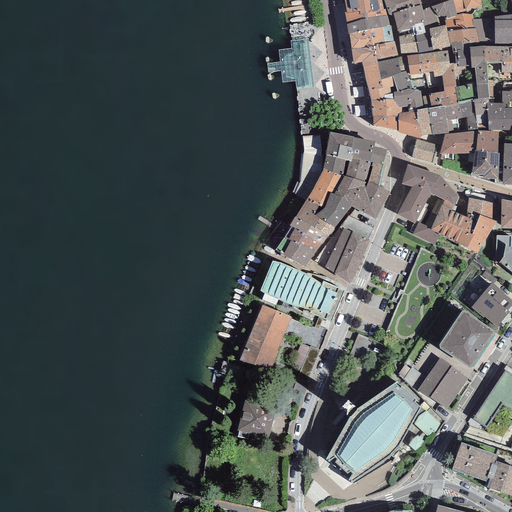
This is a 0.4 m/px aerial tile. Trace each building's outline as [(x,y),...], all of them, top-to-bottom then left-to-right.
[(362,0),(343,4),(346,18),(359,18),(359,21),(384,15),(380,0),(362,0)] [(394,0),(385,3),(389,19),(393,20),(393,18),(421,9),(418,0),(394,0)] [(452,0),(453,3),(456,16),(481,10),(479,0),(452,0)] [(457,18),(453,3),(422,13),(429,34),(440,31),(438,23),(444,19),(457,18)] [(393,20),(397,36),(426,29),(422,13),(421,9),(393,18),(393,20)] [(344,18),(346,31),(386,21),(384,15),(359,21),(359,18),(346,18),(344,18)] [(472,21),(471,18),(457,18),(444,19),(448,45),(449,48),(450,52),(452,57),(455,56),(470,53),(470,49),(469,47),(470,45),(485,44),(481,20),(472,21)] [(511,19),(493,20),(495,46),(511,45),(511,19)] [(386,21),(346,31),(348,40),(382,33),(389,32),(386,21)] [(440,31),(429,34),(433,55),(447,52),(443,31),(440,31)] [(382,33),(385,49),(393,47),(389,32),(382,33)] [(382,33),(348,40),(351,56),(385,49),(382,33)] [(426,37),(416,39),(419,56),(432,54),(430,37),(429,35),(425,35),(426,37)] [(407,39),(399,41),(401,50),(400,57),(418,54),(416,42),(415,39),(407,39)] [(307,41),(290,44),(291,51),(278,53),(279,64),(266,66),(267,75),(281,73),(282,85),(295,84),(295,91),(313,89),(307,41)] [(362,69),(363,73),(379,66),(398,62),(397,59),(393,47),(385,49),(351,56),(353,68),(354,70),(362,69)] [(511,50),(470,49),(470,53),(455,56),(456,77),(466,76),(465,70),(475,69),(487,68),(511,66),(511,50)] [(379,66),(382,82),(392,80),(408,78),(425,76),(449,72),(448,69),(446,54),(379,66)] [(371,107),(385,105),(380,93),(380,92),(384,91),(382,82),(379,66),(363,73),(371,107)] [(511,67),(501,68),(501,77),(511,76),(511,67)] [(453,68),(448,69),(449,72),(425,76),(426,82),(442,80),(444,95),(423,99),(425,113),(429,114),(445,112),(459,108),(453,68)] [(475,69),(478,104),(489,103),(487,68),(475,69)] [(409,116),(424,115),(420,95),(412,93),(408,78),(392,80),(382,82),(384,91),(380,93),(385,105),(391,105),(399,112),(402,112),(408,111),(409,116)] [(511,94),(502,95),(502,107),(503,116),(511,115),(511,94)] [(489,103),(478,104),(474,105),(477,127),(488,126),(489,135),(511,134),(511,141),(511,115),(503,116),(502,107),(488,107),(489,103)] [(399,112),(392,105),(391,105),(385,105),(371,107),(372,123),(394,122),(394,128),(396,128),(397,128),(397,123),(399,120),(398,119),(401,117),(402,112),(399,112)] [(468,134),(477,133),(477,127),(474,105),(459,108),(462,121),(466,121),(468,134)] [(445,112),(447,124),(461,122),(459,109),(445,112)] [(449,137),(444,111),(429,114),(433,139),(449,137)] [(424,115),(416,116),(417,124),(420,132),(420,140),(433,139),(429,114),(424,115)] [(409,116),(402,117),(399,119),(398,126),(398,138),(420,142),(420,140),(420,132),(417,124),(416,116),(410,116),(409,116)] [(373,131),(397,136),(396,128),(394,128),(394,122),(372,123),(373,131)] [(477,134),(444,139),(440,159),(474,159),(474,156),(476,156),(477,134)] [(489,135),(478,135),(477,156),(498,157),(498,136),(489,135)] [(353,142),(329,137),(324,159),(349,164),(353,142)] [(412,161),(434,166),(439,147),(420,142),(420,145),(416,144),(412,161)] [(374,146),(354,143),(351,163),(371,167),(374,146)] [(511,145),(502,145),(501,186),(510,187),(510,189),(511,188),(511,145)] [(387,154),(375,151),(372,166),(384,169),(387,154)] [(499,157),(475,157),(472,179),(483,179),(483,183),(498,183),(499,157)] [(345,165),(326,161),(323,173),(344,181),(345,165)] [(351,166),(349,166),(345,181),(366,186),(370,167),(352,164),(351,166)] [(377,190),(383,171),(373,168),(367,187),(377,190)] [(407,170),(401,189),(411,192),(430,198),(455,210),(458,201),(440,180),(407,170)] [(343,182),(323,173),(306,205),(324,213),(343,182)] [(366,187),(344,181),(334,200),(353,211),(375,224),(390,197),(368,188),(366,187)] [(397,219),(414,228),(430,198),(411,192),(397,219)] [(441,210),(431,233),(478,256),(488,231),(497,206),(461,199),(453,215),(441,210)] [(342,223),(351,211),(332,200),(325,214),(320,223),(335,233),(342,223)] [(511,206),(501,204),(500,234),(511,233),(511,206)] [(324,214),(305,205),(296,220),(329,239),(333,233),(319,223),(324,214)] [(344,232),(369,245),(375,231),(350,219),(314,262),(325,268),(344,232)] [(328,240),(295,221),(289,231),(322,247),(328,240)] [(431,231),(418,225),(412,237),(434,247),(439,238),(431,233),(431,231)] [(321,248),(289,231),(284,240),(316,257),(321,248)] [(325,268),(322,274),(350,289),(369,245),(344,232),(325,268)] [(511,239),(496,239),(495,264),(511,275),(511,252),(511,239)] [(315,257),(284,241),(275,254),(305,271),(315,257)] [(280,268),(272,266),(259,296),(266,300),(292,311),(311,313),(310,317),(331,327),(344,294),(322,286),(322,288),(306,278),(280,268)] [(511,303),(492,288),(473,312),(496,331),(511,310),(511,303)] [(241,365),(270,376),(290,321),(261,310),(241,365)] [(464,320),(441,353),(469,372),(492,339),(464,320)] [(304,394),(319,347),(301,341),(293,367),(300,369),(293,390),(304,394)] [(440,361),(418,393),(446,412),(469,381),(440,361)] [(511,372),(505,368),(472,416),(487,427),(502,403),(511,409),(511,372)] [(326,464),(352,489),(391,461),(422,410),(397,387),(356,415),(326,464)] [(276,411),(245,405),(237,435),(269,444),(276,411)] [(343,410),(337,416),(345,423),(350,417),(343,410)] [(440,424),(427,412),(419,418),(415,426),(420,431),(421,430),(427,436),(426,437),(428,438),(436,433),(440,424)] [(424,444),(417,438),(412,442),(408,448),(414,453),(421,449),(424,444)] [(497,460),(460,450),(452,475),(490,486),(497,465),(497,460)] [(490,486),(487,492),(511,500),(511,469),(497,465),(490,486)] [(434,511),(475,511),(437,501),(434,511)]
